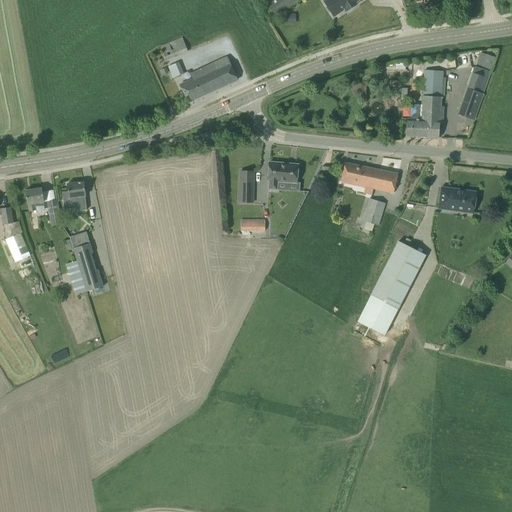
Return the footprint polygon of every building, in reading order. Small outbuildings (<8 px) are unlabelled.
[(260,0),(272,18),(299,0),(260,0)] [(325,0),(323,1),(334,17),(344,10),(345,12),(357,4),(356,2),(359,0),(325,0)] [(284,23),(295,22),(294,15),(284,15),(284,23)] [(182,38),(160,47),(166,61),(188,52),(182,38)] [(484,62),(493,66),(496,58),(486,54),(484,62)] [(192,79),(180,85),(188,102),(237,80),(226,56),(190,73),(192,79)] [(178,62),(168,67),(173,78),(183,74),(178,62)] [(439,138),(440,121),(442,121),(443,107),(440,106),(441,97),(442,97),(443,71),(424,71),(423,97),(422,105),(410,105),(410,119),(407,119),(406,136),(439,138)] [(473,73),(468,86),(484,92),(488,79),(473,73)] [(457,114),(474,120),(484,92),(468,86),(457,114)] [(297,183),(298,164),(286,163),(286,165),(281,164),(281,163),(269,162),(268,181),(269,181),(268,189),(277,190),(278,182),(297,183)] [(394,193),(398,174),(345,163),(343,172),(341,183),(364,187),(363,194),(371,195),(373,189),(394,193)] [(240,171),(239,192),(253,193),(253,171),(240,171)] [(85,196),(84,182),(67,184),(68,191),(62,192),(63,202),(77,200),(78,210),(86,209),(86,210),(87,210),(85,196)] [(476,192),(463,190),(441,187),(438,208),(473,213),(476,192)] [(28,204),(29,211),(32,231),(39,230),(36,210),(35,203),(44,201),(43,198),(42,188),(25,191),(27,201),(27,204),(28,204)] [(369,199),(360,228),(372,232),(374,225),(378,226),(385,204),(369,199)] [(51,226),(60,225),(56,200),(47,201),(51,226)] [(13,223),(10,207),(0,208),(0,216),(1,216),(2,225),(3,225),(5,240),(1,241),(4,249),(8,247),(14,263),(17,261),(21,270),(31,265),(27,257),(30,256),(21,233),(22,233),(19,222),(13,223)] [(412,224),(398,217),(393,226),(407,233),(412,224)] [(264,220),(240,220),(240,231),(264,231),(264,220)] [(86,232),(70,237),(73,249),(79,269),(78,269),(83,283),(86,291),(103,286),(98,270),(96,270),(91,254),(93,253),(86,232)] [(371,295),(357,322),(384,335),(398,309),(425,256),(398,241),(370,295),(371,295)] [(73,286),(83,283),(78,269),(68,272),(73,286)]
